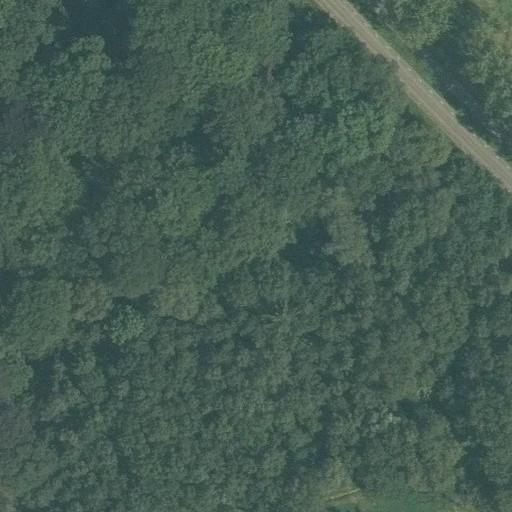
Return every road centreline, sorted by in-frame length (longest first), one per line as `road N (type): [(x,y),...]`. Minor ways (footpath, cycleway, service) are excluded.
road 1 (tertiary): [(511,185),(332,0)]
road 2 (track): [(285,511),(511,438)]
